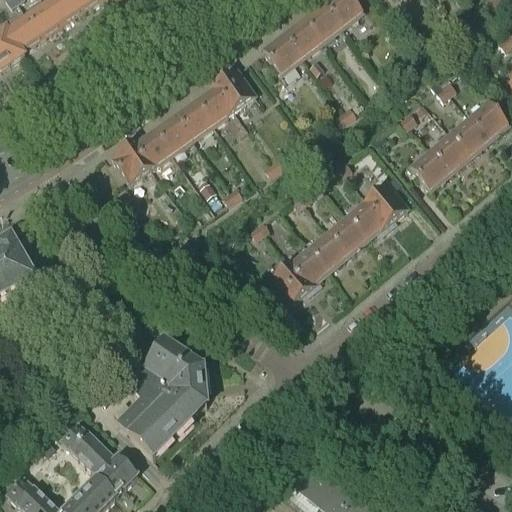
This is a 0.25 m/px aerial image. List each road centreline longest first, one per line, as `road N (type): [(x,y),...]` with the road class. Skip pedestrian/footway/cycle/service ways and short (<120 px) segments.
road 1 (residential): [(301,378),(65,218),(29,180)]
road 2 (tertiary): [(29,180),(286,0)]
road 3 (residential): [(511,204),(301,378)]
road 4 (tertiary): [(210,0),(5,142)]
road 5 (residential): [(494,511),(301,378)]
road 6 (residential): [(301,378),(169,511)]
